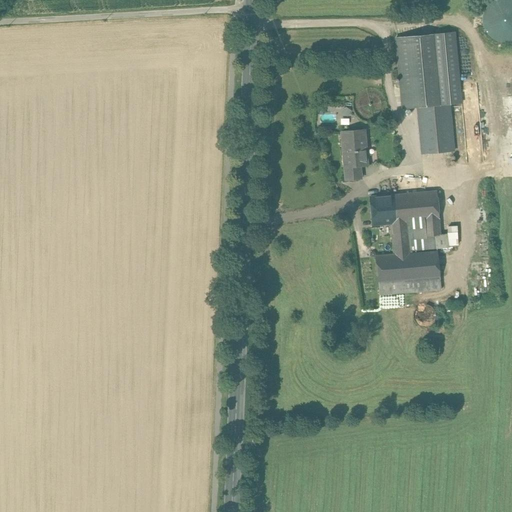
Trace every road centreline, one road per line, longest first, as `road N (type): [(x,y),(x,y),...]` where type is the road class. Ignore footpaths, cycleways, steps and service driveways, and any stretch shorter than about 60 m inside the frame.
road 1 (tertiary): [(236,511),(256,0)]
road 2 (track): [(256,9),(0,20)]
